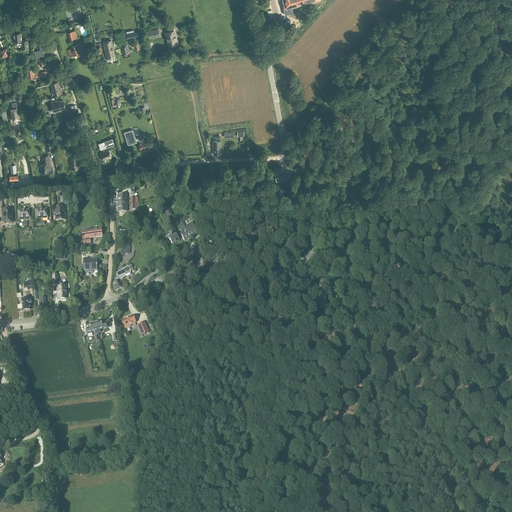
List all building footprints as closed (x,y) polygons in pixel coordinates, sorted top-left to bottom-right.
[(281,0),(283,8),(285,15),(293,13),(291,6),(306,2),(314,0),(281,0)] [(158,29),(146,32),(148,39),(152,38),(151,34),(159,32),(158,29)] [(75,31),(67,33),(69,41),(77,39),(75,31)] [(127,34),(126,34),(127,39),(134,38),(136,37),(140,37),(139,31),(134,32),(127,34)] [(174,31),(166,33),(167,37),(166,38),(167,41),(168,41),(169,46),(177,44),(174,31)] [(20,33),(14,33),(15,41),(15,44),(15,45),(19,45),(22,45),(23,48),(23,50),(29,50),(29,48),(28,40),(22,41),(21,36),(20,37),(20,33)] [(35,56),(33,57),(33,60),(41,58),(40,56),(44,56),(42,50),(46,49),(43,36),(41,37),(41,39),(38,39),(38,40),(37,41),(37,44),(39,43),(40,50),(34,52),(35,56)] [(111,41),(104,42),(107,58),(114,56),(111,41)] [(72,49),(68,50),(71,57),(80,54),(81,56),(85,55),(82,47),(81,43),(72,47),(72,49)] [(127,44),(121,46),(123,54),(130,53),(127,44)] [(34,69),(28,70),(29,77),(33,77),(33,79),(47,77),(46,76),(47,76),(47,75),(46,75),(46,72),(35,74),(34,69)] [(58,82),(51,83),(54,95),(61,93),(62,92),(61,89),(60,89),(58,82)] [(113,97),(110,98),(111,101),(111,103),(112,107),(116,106),(117,106),(117,107),(118,107),(119,107),(120,107),(120,106),(121,106),(121,105),(121,104),(120,102),(119,100),(119,99),(117,99),(117,100),(116,99),(116,98),(115,98),(114,98),(114,97),(113,97)] [(57,101),(51,103),(54,111),(65,108),(63,101),(57,102),(57,101)] [(13,108),(10,109),(11,110),(13,121),(18,120),(20,119),(19,118),(17,107),(16,102),(12,103),(13,108)] [(133,130),(124,132),(128,145),(137,142),(136,139),(138,139),(139,141),(138,141),(141,149),(146,148),(144,141),(144,139),(140,140),(139,136),(135,137),(133,130)] [(112,139),(99,143),(101,149),(103,149),(104,152),(101,153),(103,160),(107,158),(108,159),(111,157),(108,150),(107,147),(114,145),(112,139)] [(50,141),(44,143),(45,146),(46,146),(48,151),(52,150),(50,141)] [(221,141),(213,141),(213,154),(221,154),(221,141)] [(44,163),(39,163),(39,168),(41,167),(42,174),(51,172),(51,168),(50,168),(49,166),(50,166),(50,162),(49,162),(48,160),(49,160),(49,155),(41,156),(42,161),(43,160),(44,163)] [(77,155),(70,156),(70,161),(72,161),(73,165),(71,165),(71,170),(79,169),(77,155)] [(12,175),(10,175),(10,180),(18,180),(18,174),(16,174),(16,173),(16,166),(11,166),(11,173),(12,173),(12,175)] [(126,196),(118,196),(118,204),(127,204),(126,196)] [(127,204),(118,204),(118,212),(127,212),(127,204)] [(166,205),(162,208),(168,218),(172,215),(166,205)] [(55,212),(54,212),(54,217),(55,216),(56,221),(66,220),(66,214),(65,214),(64,207),(61,208),(59,209),(59,208),(55,208),(55,212)] [(3,215),(2,215),(2,221),(5,223),(13,223),(13,210),(9,211),(9,212),(7,212),(7,211),(3,211),(3,215)] [(167,216),(161,220),(165,226),(170,222),(167,216)] [(140,219),(134,227),(139,230),(145,223),(140,219)] [(185,228),(187,231),(189,235),(189,234),(191,237),(198,233),(192,224),(185,228)] [(184,226),(179,229),(182,234),(181,235),(185,242),(191,237),(189,234),(189,235),(187,231),(185,228),(184,226)] [(84,232),(82,232),(83,239),(83,241),(83,244),(85,244),(86,244),(87,250),(91,250),(90,243),(90,240),(89,238),(102,236),(101,229),(87,231),(84,231),(84,232)] [(171,236),(168,238),(173,245),(179,241),(174,233),(173,233),(172,231),(169,233),(170,235),(171,236)] [(88,258),(84,258),(84,271),(88,271),(88,273),(93,273),(93,271),(97,271),(97,260),(88,260),(88,258)] [(116,286),(113,287),(115,291),(121,288),(118,280),(117,280),(125,276),(130,273),(130,272),(131,272),(133,271),(131,265),(129,266),(122,270),(116,273),(118,277),(114,279),(115,281),(114,282),(116,286)] [(25,276),(29,276),(29,271),(18,272),(19,282),(25,282),(25,276)] [(57,275),(53,275),(53,285),(58,285),(58,287),(57,287),(58,300),(67,299),(66,287),(60,287),(60,283),(58,283),(57,275)] [(42,300),(39,300),(40,312),(48,311),(46,299),(45,292),(41,292),(42,300)] [(28,300),(21,301),(23,311),(30,310),(29,306),(31,306),(30,300),(28,300)] [(126,319),(122,321),(125,328),(130,326),(135,323),(132,317),(126,320),(126,319)] [(101,321),(95,323),(98,334),(100,333),(100,330),(107,327),(106,323),(101,325),(101,321)] [(90,328),(86,329),(87,333),(88,335),(92,334),(91,332),(94,331),(95,334),(98,334),(95,323),(89,325),(90,328)] [(145,323),(137,326),(142,336),(149,333),(145,323)] [(339,394),(340,400),(347,398),(346,392),(339,394)]
